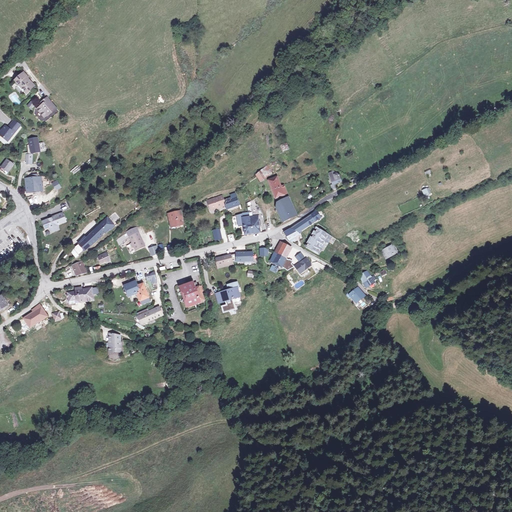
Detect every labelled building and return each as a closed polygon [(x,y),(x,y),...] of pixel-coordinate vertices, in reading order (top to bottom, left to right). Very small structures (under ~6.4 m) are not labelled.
[(34,85),(23,73),(16,80),(24,89),(23,90),(27,93),(30,90),(30,89),(34,85)] [(56,105),(48,97),(46,99),(48,102),(44,105),(42,104),(37,108),(44,116),(48,112),(50,114),(55,110),(53,108),(56,105)] [(17,128),(11,123),(8,126),(10,128),(9,129),(7,127),(4,125),(0,130),(0,133),(3,136),(2,137),(7,141),(17,128)] [(35,138),(27,140),(28,144),(25,145),(27,150),(30,151),(31,151),(43,148),(41,141),(36,143),(35,138)] [(74,148),(70,149),(73,154),(76,154),(76,155),(92,149),(87,143),(81,145),(79,141),(72,144),(74,148)] [(291,150),(287,141),(282,144),(284,149),(286,148),(287,152),(291,150)] [(11,164),(5,160),(0,166),(0,167),(6,172),(11,164)] [(262,171),(266,177),(272,173),(267,166),(262,171)] [(427,178),(433,175),(430,169),(425,172),(427,178)] [(260,181),(266,177),(262,171),(256,176),(260,181)] [(343,180),(339,174),(336,175),(335,172),(331,174),(333,177),(331,178),(334,184),(332,185),(334,189),(338,187),(336,184),(343,180)] [(282,185),(279,176),(275,178),(269,180),(276,197),(288,192),(284,184),(282,185)] [(32,178),(26,179),(27,191),(41,189),(40,178),(37,178),(32,178)] [(422,189),(424,196),(431,194),(429,187),(422,189)] [(207,200),(210,210),(225,205),(226,208),(239,204),(236,192),(232,194),(232,195),(229,196),(230,198),(224,200),(222,195),(207,200)] [(289,196),(278,201),(284,215),(286,214),(288,219),(292,218),(290,212),(295,210),(289,196)] [(180,209),(168,212),(171,224),(175,224),(175,225),(180,225),(179,222),(182,222),(180,209)] [(249,211),(241,213),(243,221),(241,221),(242,224),(243,224),(245,234),(260,231),(258,215),(250,216),(249,211)] [(51,219),(42,223),(45,231),(50,229),(51,233),(58,230),(56,226),(65,222),(62,214),(53,218),(53,220),(52,220),(51,219)] [(90,231),(79,243),(84,249),(106,228),(108,226),(110,228),(112,225),(112,224),(108,221),(106,223),(103,220),(95,227),(90,231)] [(148,221),(140,224),(143,233),(152,230),(148,221)] [(290,230),(285,232),(288,236),(290,235),(295,233),(297,237),(300,236),(299,233),(291,227),(289,228),(290,230)] [(144,245),(136,228),(127,233),(127,235),(131,241),(129,242),(133,251),(144,245)] [(212,230),(214,241),(221,240),(220,229),(212,230)] [(316,234),(326,239),(329,235),(318,230),(316,234)] [(307,246),(319,253),(326,239),(316,234),(315,233),(307,246)] [(131,241),(127,235),(117,241),(120,247),(129,242),(131,241)] [(292,247),(283,242),(281,246),(279,245),(277,249),(278,250),(273,262),(282,266),(283,265),(285,267),(287,269),(295,265),(292,263),(293,261),(286,258),(292,247)] [(84,249),(79,243),(70,249),(75,255),(84,249)] [(156,246),(149,248),(150,255),(158,253),(156,246)] [(394,246),(384,251),(386,256),(396,251),(394,246)] [(278,250),(277,249),(270,261),(273,262),(278,250)] [(253,259),(253,251),(237,251),(237,252),(230,254),(232,259),(237,258),(237,259),(253,259)] [(105,252),(98,256),(101,262),(108,258),(105,252)] [(230,254),(215,257),(217,264),(232,260),(232,259),(230,254)] [(302,261),(296,265),(300,272),(312,265),(308,258),(306,255),(303,256),(305,260),(302,261)] [(81,262),(74,267),(79,276),(88,274),(81,262)] [(268,270),(276,273),(278,268),(271,265),(268,270)] [(151,280),(151,282),(152,281),(155,281),(156,281),(155,276),(154,270),(153,270),(150,272),(149,273),(148,272),(146,273),(147,278),(148,278),(149,280),(151,280)] [(372,276),(368,271),(359,276),(364,281),(367,286),(376,282),(375,280),(378,279),(375,275),(372,276)] [(135,279),(125,283),(129,295),(137,292),(142,304),(150,301),(142,281),(137,284),(135,279)] [(217,302),(223,301),(230,299),(238,298),(235,287),(237,287),(236,281),(227,284),(228,289),(220,291),(215,292),(217,302)] [(193,283),(182,286),(188,306),(204,300),(199,285),(194,287),(193,283)] [(76,291),(68,292),(69,297),(68,297),(69,303),(75,301),(75,299),(79,299),(83,298),(83,300),(93,298),(92,293),(97,292),(96,287),(91,288),(91,286),(83,288),(83,292),(82,292),(76,291)] [(358,286),(350,293),(357,302),(362,297),(366,293),(361,288),(358,286)] [(219,306),(220,313),(233,310),(230,299),(223,301),(224,305),(219,306)] [(34,310),(23,317),(29,326),(35,323),(36,324),(48,316),(40,304),(32,308),(34,310)] [(159,307),(149,312),(147,309),(137,313),(139,316),(138,317),(141,324),(162,315),(159,307)] [(59,311),(53,312),(55,320),(62,318),(61,317),(64,316),(63,312),(60,313),(59,311)] [(122,338),(111,336),(110,353),(121,354),(122,338)]
